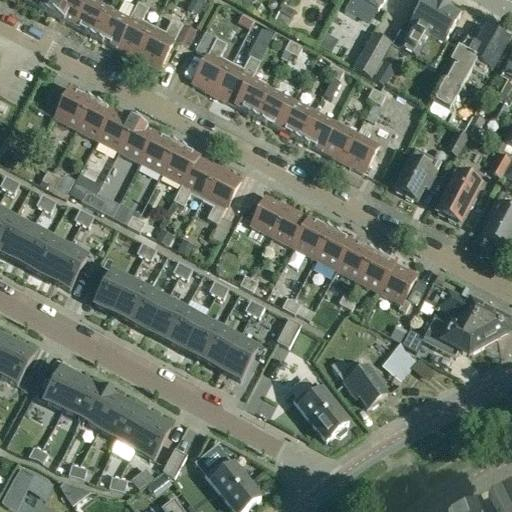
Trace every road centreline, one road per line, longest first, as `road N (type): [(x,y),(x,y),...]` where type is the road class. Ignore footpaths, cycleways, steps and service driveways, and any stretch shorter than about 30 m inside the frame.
road 1 (residential): [(511,294),(0,27)]
road 2 (residential): [(342,481),(0,301)]
road 3 (tertiary): [(511,383),(342,481)]
